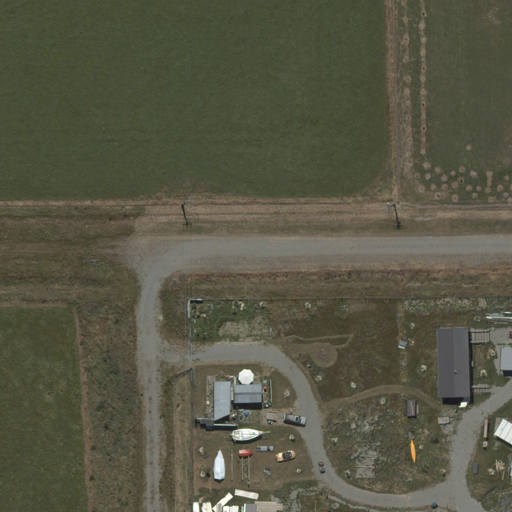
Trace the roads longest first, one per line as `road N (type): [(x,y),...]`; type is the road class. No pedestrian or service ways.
road 1 (residential): [(146,256),(511,247)]
road 2 (residential): [(146,256),(154,511)]
